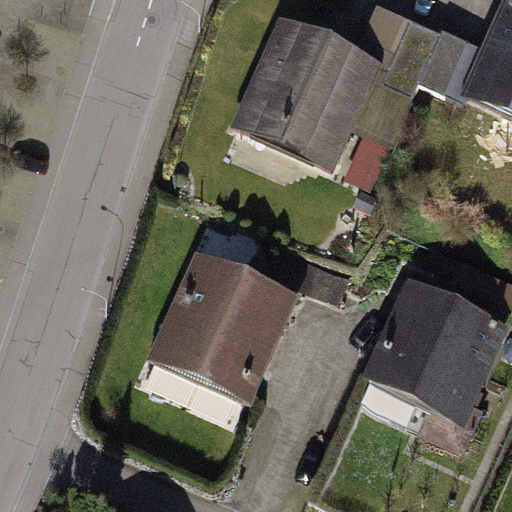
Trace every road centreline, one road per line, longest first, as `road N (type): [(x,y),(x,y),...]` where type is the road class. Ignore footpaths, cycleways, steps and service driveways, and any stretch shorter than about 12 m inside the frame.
road 1 (residential): [(150,0),(17,444)]
road 2 (residential): [(17,444),(169,511)]
